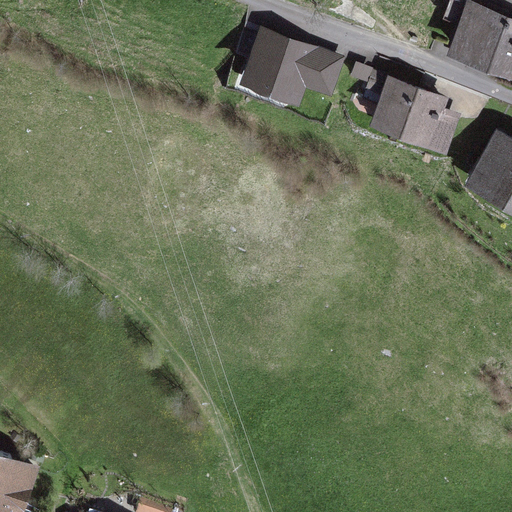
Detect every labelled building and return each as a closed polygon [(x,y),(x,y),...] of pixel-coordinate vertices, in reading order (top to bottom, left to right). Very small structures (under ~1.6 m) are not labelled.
[(511,21),(465,7),(448,61),(511,81),(511,21)] [(344,62),(259,36),(244,87),(301,104),(306,87),(333,95),(344,62)] [(352,79),(375,85),(379,71),(356,65),(352,79)] [(392,74),(374,120),(452,151),(470,106),(392,74)] [(511,138),(502,132),(471,183),(511,208),(511,138)] [(0,450),(0,511),(35,511),(40,499),(25,493),(35,466),(14,457),(11,453),(2,450),(0,450)] [(127,511),(123,511),(183,511),(184,509),(142,497),(137,511),(127,511)]
